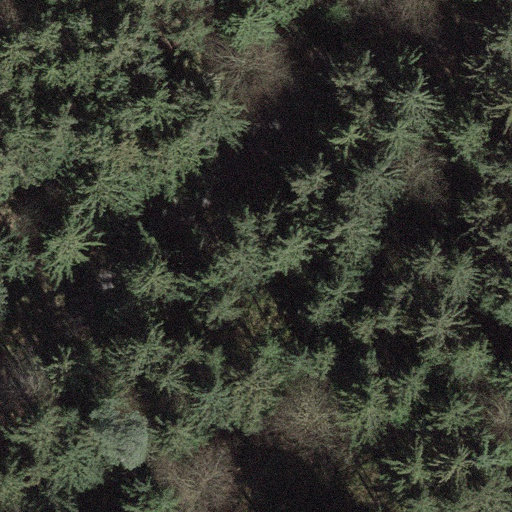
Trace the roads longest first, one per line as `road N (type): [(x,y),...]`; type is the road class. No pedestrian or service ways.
road 1 (track): [(0,393),(281,92),(410,41),(511,37)]
road 2 (track): [(410,41),(0,28)]
